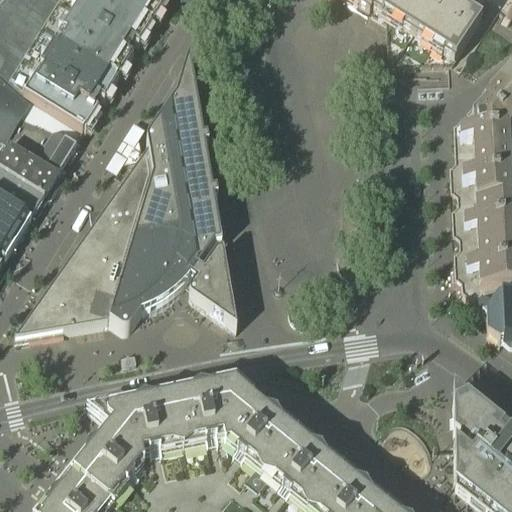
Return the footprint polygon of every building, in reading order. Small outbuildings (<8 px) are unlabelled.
[(8,0),(0,10),(0,80),(0,81),(35,113),(80,143),(81,141),(169,0),(8,0)] [(337,0),(354,11),(359,13),(366,0),(337,0)] [(481,26),(440,0),(366,0),(359,13),(370,20),(386,30),(451,72),(481,26)] [(147,160),(13,349),(106,333),(106,332),(108,332),(120,340),(122,341),(123,341),(124,341),(126,340),(128,339),(129,338),(139,324),(153,318),(166,310),(178,300),(188,288),(194,292),(189,299),(188,300),(188,302),(188,304),(189,306),(190,308),(235,340),(188,64),(175,106),(147,146),(146,148),(146,151),(147,160)] [(0,151),(3,153),(56,185),(74,155),(72,154),(80,143),(35,113),(0,81),(0,80),(0,151)] [(511,296),(511,108),(495,93),(456,137),(454,137),(456,174),(452,179),(452,201),(453,201),(458,206),(458,217),(454,221),(453,221),(454,245),(455,244),(460,249),(460,260),(456,264),(455,264),(456,288),(457,288),(462,293),(463,298),(478,298),(481,298),(511,296)] [(121,151),(115,161),(117,172),(131,169),(135,162),(132,148),(121,151)] [(55,185),(56,185),(3,153),(0,151),(0,180),(42,207),(55,185)] [(0,180),(0,209),(29,227),(42,207),(0,180)] [(29,227),(0,209),(0,264),(4,267),(10,258),(29,227)] [(477,309),(477,314),(477,315),(485,323),(486,342),(498,353),(511,353),(511,296),(481,298),(482,309),(477,309)] [(135,370),(133,362),(126,363),(125,363),(118,365),(120,373),(127,373),(128,372),(135,370)] [(381,511),(245,402),(244,397),(240,393),(234,393),(85,424),(92,430),(103,439),(53,502),(44,511),(381,511)] [(508,445),(500,439),(503,436),(465,405),(464,407),(453,412),(451,412),(453,491),(479,511),(511,511),(511,447),(508,445)]
